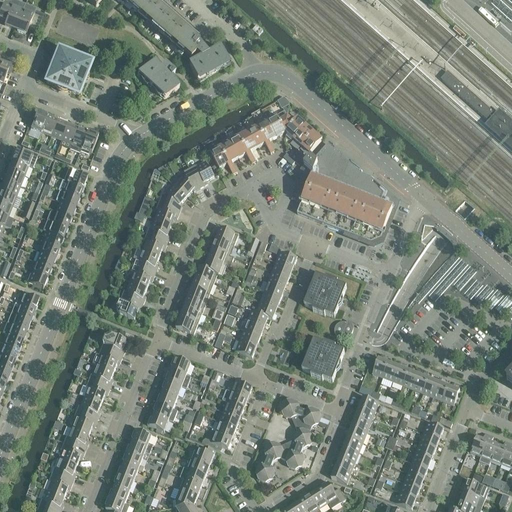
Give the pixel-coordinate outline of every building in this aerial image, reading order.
[(0,19),(1,19),(6,21),(4,26),(15,30),(23,10),(25,6),(12,1),(12,0),(4,0),(4,3),(0,11),(0,19)] [(174,51),(179,55),(180,57),(183,53),(190,59),(195,54),(200,58),(188,65),(197,80),(199,79),(200,82),(227,67),(226,64),(228,63),(219,48),(208,54),(196,40),(198,38),(154,0),(86,0),(95,7),(101,0),(116,0),(123,6),(126,3),(177,48),(174,51)] [(23,10),(15,30),(26,35),(28,30),(37,33),(44,15),(35,11),(33,14),(23,10)] [(252,31),(255,34),(257,35),(259,37),(263,32),(257,27),(252,31)] [(46,84),(52,86),(62,90),(75,58),(58,51),(55,61),(53,62),(52,63),(51,64),(51,65),(50,65),(50,66),(52,67),(46,84)] [(110,64),(110,66),(110,67),(110,68),(110,69),(111,70),(111,71),(112,72),(113,73),(114,74),(116,74),(116,75),(117,75),(119,75),(121,75),(122,74),(123,74),(124,74),(124,73),(125,73),(126,72),(126,71),(127,71),(128,69),(128,68),(128,67),(128,66),(128,65),(128,64),(128,63),(128,62),(127,61),(127,60),(126,60),(126,59),(124,58),(123,57),(121,57),(120,56),(119,56),(118,56),(117,56),(116,57),(115,57),(114,58),(113,58),(112,59),(112,60),(111,61),(110,62),(110,63),(110,64)] [(84,80),(87,81),(87,80),(88,79),(88,78),(88,77),(88,76),(87,76),(87,75),(87,74),(91,64),(75,58),(62,90),(78,97),(84,80)] [(0,63),(0,83),(3,84),(7,76),(9,77),(8,78),(9,78),(11,72),(12,69),(10,68),(0,63)] [(155,63),(140,74),(151,88),(154,86),(164,100),(179,88),(171,78),(174,75),(163,65),(160,69),(155,63)] [(444,83),(487,121),(483,126),(511,152),(511,121),(498,109),(493,114),(449,74),(442,81),(444,83)] [(277,116),(267,122),(276,138),(286,133),(287,117),(284,112),(277,116)] [(41,134),(47,118),(37,114),(30,130),(41,135),(41,134)] [(287,117),(286,133),(293,140),(306,126),(297,119),(293,123),(287,117)] [(51,138),(57,122),(47,118),(41,134),(51,138)] [(57,122),(51,138),(61,142),(67,126),(57,122)] [(267,122),(258,127),(267,143),(269,142),(276,138),(267,122)] [(67,126),(61,142),(71,146),(77,130),(67,126)] [(306,126),(293,140),(302,147),(314,133),(306,126)] [(258,127),(248,133),(258,149),(265,145),(267,143),(258,127)] [(79,154),(80,153),(87,134),(77,130),(71,146),(69,150),(79,154)] [(248,133),(239,138),(248,154),(250,153),(258,149),(248,133)] [(314,133),(302,147),(310,155),(322,141),(314,133)] [(89,156),(89,154),(91,155),(98,138),(87,134),(80,153),(89,156)] [(239,138),(230,143),(239,159),(246,155),(248,154),(239,138)] [(312,159),(311,158),(300,170),(306,176),(308,173),(313,175),(297,215),(373,245),(381,242),(396,202),(372,180),(377,175),(337,140),(336,140),(335,139),(334,139),(333,139),(332,139),(331,139),(330,139),(330,140),(329,140),(312,159)] [(230,143),(220,148),(229,165),(231,164),(239,159),(230,143)] [(220,148),(210,154),(219,170),(227,166),(229,165),(220,148)] [(16,151),(12,162),(28,168),(32,170),(37,156),(20,149),(18,152),(16,151)] [(24,178),(28,168),(12,162),(8,172),(24,178)] [(195,166),(189,170),(200,190),(208,185),(207,183),(214,179),(206,163),(196,168),(195,166)] [(68,172),(64,182),(67,183),(67,184),(67,183),(83,190),(87,179),(85,179),(86,176),(69,169),(68,172)] [(194,193),(200,190),(189,170),(184,173),(185,175),(183,176),(174,187),(187,199),(193,192),(194,193)] [(4,182),(20,188),(24,178),(8,172),(4,182)] [(0,192),(16,198),(20,188),(4,182),(0,192)] [(63,194),(67,195),(79,200),(83,190),(67,183),(67,184),(63,194)] [(159,204),(180,213),(183,206),(182,205),(187,199),(174,187),(164,197),(163,199),(161,198),(159,204)] [(16,198),(0,192),(0,203),(12,208),(16,198)] [(59,204),(75,210),(79,200),(67,195),(63,194),(59,204)] [(145,224),(149,210),(155,211),(157,203),(144,199),(137,221),(145,224)] [(465,201),(454,213),(455,213),(465,202),(465,201)] [(474,209),(465,202),(474,210),(474,209)] [(0,203),(0,214),(8,218),(12,208),(0,203)] [(28,203),(24,213),(30,215),(34,205),(28,203)] [(55,214),(71,220),(75,210),(59,204),(55,214)] [(177,221),(180,213),(159,204),(156,211),(159,211),(155,221),(172,228),(175,220),(177,221)] [(464,221),(464,222),(475,210),(474,209),(474,210),(464,221)] [(71,220),(55,214),(51,212),(47,222),(67,230),(71,220)] [(0,214),(0,226),(4,228),(8,218),(0,214)] [(149,230),(146,236),(168,244),(171,236),(168,235),(172,228),(155,221),(151,230),(149,230)] [(43,232),(46,233),(47,234),(63,240),(67,230),(47,222),(43,232)] [(421,242),(422,241),(425,226),(433,228),(438,232),(439,231),(434,227),(424,225),(421,241),(421,242)] [(220,230),(216,240),(234,248),(238,237),(220,230)] [(447,241),(448,240),(439,231),(438,232),(447,241)] [(47,234),(43,244),(59,250),(63,240),(47,234)] [(146,243),(143,252),(159,259),(162,251),(165,252),(168,244),(146,236),(144,242),(146,243)] [(424,251),(435,236),(431,241),(421,256),(408,275),(396,295),(385,315),(376,333),(377,333),(385,317),(393,302),(404,283),(417,262),(424,251)] [(230,258),(234,248),(216,240),(212,251),(230,258)] [(374,346),(371,345),(371,346),(373,346),(375,347),(377,347),(381,346),(384,345),(387,342),(388,340),(391,336),(404,315),(413,302),(427,284),(440,270),(456,253),(453,244),(448,240),(447,241),(452,244),(455,253),(440,267),(422,288),(408,307),(395,327),(394,327),(393,330),(389,338),(387,340),(386,342),(383,344),(379,346),(376,346),(374,346)] [(256,256),(262,258),(267,245),(262,243),(256,256)] [(43,244),(39,254),(55,260),(59,250),(43,244)] [(208,261),(226,268),(230,269),(234,259),(230,258),(212,251),(208,261)] [(134,267),(155,275),(158,267),(156,267),(159,259),(143,252),(139,262),(137,261),(134,267)] [(276,264),(293,271),(297,260),(280,253),(276,264)] [(35,264),(51,270),(55,260),(39,254),(35,264)] [(124,264),(119,261),(116,270),(121,273),(124,264)] [(226,268),(208,261),(205,270),(204,271),(218,276),(217,276),(222,278),(226,268)] [(35,264),(32,273),(31,274),(47,280),(51,270),(35,264)] [(276,264),(272,274),(289,281),(293,271),(276,264)] [(155,275),(134,267),(132,273),(134,274),(130,283),(147,290),(150,282),(152,283),(155,275)] [(214,286),(217,276),(218,276),(204,271),(205,270),(200,268),(196,279),(214,286)] [(248,276),(254,279),(257,272),(251,270),(248,276)] [(31,273),(31,274),(27,284),(43,290),(47,280),(31,274),(32,273),(31,273)] [(272,274),(268,284),(285,291),(289,281),(272,274)] [(254,279),(248,276),(246,283),(252,285),(254,279)] [(308,297),(304,307),(313,311),(313,312),(325,317),(325,315),(335,319),(338,309),(337,308),(341,298),(343,298),(347,288),(337,285),(338,283),(326,278),(325,280),(316,276),(312,286),(314,287),(310,298),(308,297)] [(210,296),(214,286),(196,279),(192,289),(210,296)] [(144,298),(147,290),(130,283),(127,293),(124,292),(122,298),(143,307),(146,299),(144,298)] [(268,284),(264,294),(281,301),(285,291),(268,284)] [(210,296),(192,289),(188,299),(206,306),(210,296)] [(277,311),(281,301),(264,294),(260,304),(277,311)] [(34,312),(39,302),(22,295),(22,296),(20,295),(16,303),(19,304),(18,306),(34,312)] [(241,297),(236,295),(232,305),(237,307),(241,297)] [(140,314),(143,307),(122,298),(117,310),(119,310),(121,314),(120,316),(134,322),(138,313),(140,314)] [(202,316),(206,306),(188,299),(184,309),(202,316)] [(11,314),(30,322),(34,312),(18,306),(15,304),(11,314)] [(268,320),(273,321),(277,311),(260,304),(256,314),(268,319),(268,320)] [(231,307),(228,315),(235,318),(238,310),(231,307)] [(198,326),(202,316),(184,309),(180,319),(198,326)] [(264,329),(268,320),(268,319),(256,314),(252,312),(247,322),(264,329)] [(30,322),(11,314),(7,324),(11,326),(27,332),(30,322)] [(227,317),(224,325),(231,327),(234,319),(227,317)] [(198,326),(180,319),(176,330),(194,337),(198,326)] [(340,340),(341,338),(342,339),(343,339),(344,339),(345,339),(346,338),(347,338),(349,338),(349,337),(351,336),(351,335),(352,335),(352,334),(352,333),(353,332),(353,331),(353,330),(353,329),(353,328),(353,327),(352,326),(352,325),(351,324),(349,323),(349,322),(347,321),(346,323),(345,323),(344,323),(342,323),(341,323),(340,324),(339,324),(338,324),(337,325),(337,326),(336,327),(335,328),(335,329),(334,329),(334,330),(334,331),(334,332),(334,333),(334,334),(335,335),(335,337),(336,337),(337,338),(338,339),(339,340),(340,340)] [(243,332),(260,339),(264,329),(247,322),(243,332)] [(7,336),(23,342),(27,332),(11,326),(7,336)] [(256,349),(260,339),(243,332),(239,342),(256,349)] [(3,346),(19,352),(23,342),(7,336),(3,346)] [(106,339),(103,345),(100,350),(122,359),(125,351),(123,350),(127,342),(112,336),(111,338),(108,340),(106,339)] [(306,362),(302,372),(311,375),(311,377),(323,382),(323,380),(333,384),(336,374),(335,373),(339,362),(341,363),(344,353),(335,350),(336,348),(324,343),(323,345),(314,341),(310,351),(312,352),(308,363),(306,362)] [(252,360),(256,349),(239,342),(235,353),(252,360)] [(0,353),(0,356),(15,362),(19,352),(3,346),(0,353)] [(101,358),(97,367),(114,374),(117,366),(119,367),(122,359),(100,350),(98,356),(101,358)] [(0,368),(11,372),(15,362),(0,356),(0,368)] [(173,368),(172,371),(186,377),(191,365),(174,359),(171,367),(173,368)] [(372,375),(383,380),(389,364),(378,360),(372,375)] [(80,361),(78,371),(87,372),(89,363),(80,361)] [(383,380),(393,384),(399,368),(389,364),(383,380)] [(111,381),(114,374),(97,367),(93,376),(88,374),(86,381),(110,390),(113,382),(111,381)] [(0,379),(7,382),(11,372),(0,368),(0,379)] [(393,384),(403,388),(409,372),(399,368),(393,384)] [(168,374),(165,382),(182,388),(186,390),(191,379),(186,377),(172,371),(170,375),(168,374)] [(216,383),(220,373),(215,372),(210,385),(216,387),(218,388),(219,385),(216,383)] [(403,388),(413,392),(419,376),(409,372),(403,388)] [(419,376),(413,392),(423,396),(429,380),(419,376)] [(252,390),(246,387),(247,384),(237,380),(231,393),(248,400),(252,390)] [(433,399),(439,384),(429,380),(423,396),(433,399)] [(107,398),(110,390),(86,381),(84,387),(89,389),(85,398),(102,405),(105,397),(107,398)] [(177,399),(182,388),(165,382),(162,389),(164,390),(163,394),(177,399)] [(433,399),(443,403),(449,388),(439,384),(433,399)] [(460,392),(449,388),(443,403),(454,408),(460,392)] [(227,404),(244,410),(248,400),(231,393),(226,391),(222,402),(227,404)] [(173,410),(177,399),(163,394),(162,397),(159,396),(156,404),(173,410)] [(377,394),(375,400),(385,404),(387,398),(377,394)] [(79,407),(76,413),(98,421),(101,414),(99,413),(102,405),(85,398),(81,408),(79,407)] [(359,409),(375,415),(379,405),(363,399),(359,409)] [(318,425),(321,419),(318,412),(311,410),(305,413),(300,410),(297,404),(290,401),(284,404),(281,411),(284,417),(291,420),(291,419),(298,433),(297,434),(294,440),(295,441),(280,448),(280,447),(273,444),(267,447),(264,453),(267,460),(265,465),(259,468),(256,475),(259,481),(265,484),(272,481),(274,474),(272,468),(274,462),(280,460),(286,462),(289,468),(295,471),(301,468),(304,461),(301,455),(303,449),(310,447),(312,440),(310,434),(312,428),(318,425)] [(178,412),(173,410),(156,404),(153,411),(156,412),(154,416),(169,422),(173,423),(178,412)] [(223,414),(240,420),(244,410),(227,404),(223,414)] [(371,425),(375,415),(359,409),(355,419),(371,425)] [(95,429),(98,421),(76,413),(74,419),(76,420),(73,429),(89,436),(92,428),(95,429)] [(240,420),(223,414),(219,424),(236,430),(240,420)] [(204,418),(198,415),(194,426),(200,428),(204,418)] [(147,427),(157,430),(156,433),(161,435),(162,433),(164,433),(169,422),(154,416),(153,419),(150,419),(147,427)] [(437,418),(435,424),(449,429),(451,424),(437,418)] [(351,429),(367,435),(371,425),(355,419),(351,429)] [(55,428),(66,432),(67,427),(57,423),(55,428)] [(219,424),(215,434),(232,440),(236,430),(219,424)] [(424,435),(439,441),(444,430),(428,424),(424,435)] [(67,438),(64,444),(85,453),(88,445),(86,444),(89,436),(73,429),(69,439),(67,438)] [(363,445),(367,435),(351,429),(347,439),(363,445)] [(134,440),(132,444),(151,451),(157,437),(145,432),(144,435),(135,431),(132,439),(134,440)] [(220,452),(222,448),(228,451),(232,440),(215,434),(212,443),(205,440),(203,441),(201,445),(206,446),(220,452)] [(435,451),(439,441),(424,435),(420,445),(435,451)] [(470,454),(481,458),(489,437),(485,435),(483,441),(477,439),(470,454)] [(481,458),(491,462),(497,447),(491,444),(493,438),(489,437),(481,458)] [(343,449),(359,455),(363,445),(347,439),(343,449)] [(383,448),(386,442),(378,439),(376,445),(383,448)] [(497,447),(491,462),(501,466),(509,445),(506,443),(503,449),(497,447)] [(60,461),(77,467),(80,460),(82,460),(85,453),(64,444),(62,450),(64,451),(60,461)] [(151,451),(132,444),(131,447),(129,446),(126,454),(142,461),(145,454),(149,456),(151,451)] [(420,445),(416,455),(432,461),(435,451),(420,445)] [(511,449),(511,445),(509,445),(501,466),(511,470),(511,467),(511,452),(511,449)] [(192,461),(210,468),(215,454),(197,446),(192,461)] [(339,459),(355,465),(359,455),(343,449),(339,459)] [(140,467),(142,461),(126,454),(123,461),(125,462),(124,466),(138,472),(143,473),(144,469),(140,467)] [(416,455),(412,465),(428,471),(432,461),(416,455)] [(335,469),(351,476),(355,465),(339,459),(335,469)] [(77,467),(60,461),(56,470),(54,469),(52,475),(73,484),(76,476),(74,475),(77,467)] [(188,471),(206,478),(210,468),(192,461),(188,471)] [(408,475),(424,481),(428,471),(412,465),(408,475)] [(120,469),(117,476),(134,483),(138,472),(124,466),(122,470),(120,469)] [(179,479),(184,481),(202,488),(206,478),(188,471),(183,469),(179,479)] [(335,469),(331,480),(347,486),(351,476),(335,469)] [(48,492),(65,499),(68,491),(70,492),(73,484),(52,475),(49,482),(52,482),(48,492)] [(404,485),(420,491),(424,481),(408,475),(404,485)] [(129,494),(134,483),(117,476),(114,484),(116,485),(115,488),(129,494)] [(484,480),(482,484),(492,488),(495,482),(495,481),(485,477),(484,480)] [(180,491),(198,498),(202,488),(184,481),(180,491)] [(493,489),(496,490),(500,492),(502,492),(505,485),(495,481),(493,489)] [(489,490),(484,488),(467,482),(465,488),(466,488),(464,493),(483,500),(486,494),(488,495),(489,490)] [(319,491),(328,505),(331,510),(341,504),(346,501),(339,490),(334,493),(327,483),(322,486),(323,488),(319,491)] [(416,501),(420,491),(404,485),(400,495),(416,501)] [(108,499),(125,505),(129,494),(115,488),(113,492),(111,491),(108,499)] [(175,501),(176,509),(194,508),(198,498),(180,491),(175,501)] [(310,497),(319,511),(328,505),(319,491),(310,497)] [(39,507),(52,511),(61,511),(64,507),(62,506),(65,499),(48,492),(44,501),(42,501),(39,507)] [(481,511),(485,501),(483,500),(464,493),(460,503),(481,511)] [(412,511),(416,501),(400,495),(396,505),(412,511)] [(509,499),(502,496),(498,503),(506,506),(509,499)] [(301,503),(306,511),(317,511),(319,511),(310,497),(301,503)] [(122,511),(125,505),(108,499),(105,506),(107,507),(106,511),(108,511),(122,511)] [(306,511),(301,503),(292,508),(293,511),(306,511)] [(460,503),(456,511),(480,511),(481,511),(460,503)]
